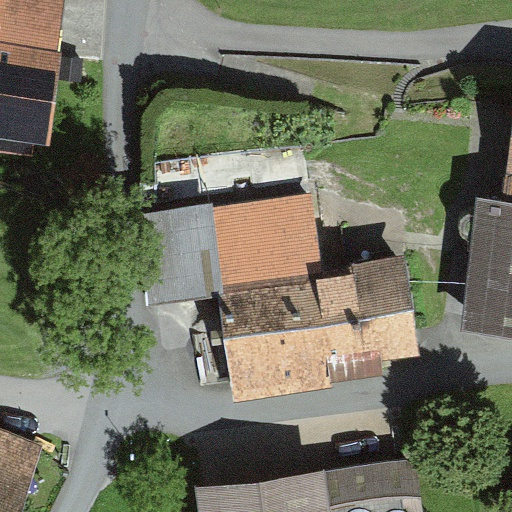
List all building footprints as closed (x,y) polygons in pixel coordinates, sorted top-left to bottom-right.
[(63,0),(0,0),(0,136),(45,142),(63,0)] [(511,189),(510,189),(479,186),(467,309),(511,312),(511,189)] [(313,198),(213,206),(225,293),(238,394),(332,381),(331,362),(417,352),(400,261),(325,275),(313,198)] [(213,206),(141,215),(153,303),(225,293),(213,206)] [(0,511),(17,511),(47,438),(0,419),(0,511)] [(426,511),(420,453),(341,462),(346,511),(426,511)] [(330,511),(324,457),(205,473),(209,511),(330,511)]
